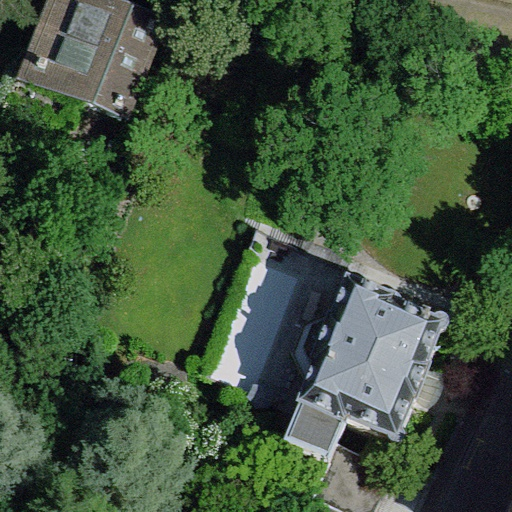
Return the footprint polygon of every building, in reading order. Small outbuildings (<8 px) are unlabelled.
[(159,34),(69,0),(65,0),(41,64),(23,59),(6,102),(65,127),(73,109),(123,127),(159,34)] [(200,17),(189,35),(217,51),(227,34),(200,17)] [(348,296),(303,410),(347,426),(396,447),(442,335),(348,296)] [(103,358),(88,388),(111,400),(127,370),(103,358)] [(347,426),(303,410),(287,453),(331,469),(347,426)] [(342,454),(317,507),(326,511),(378,511),(394,479),(342,454)]
